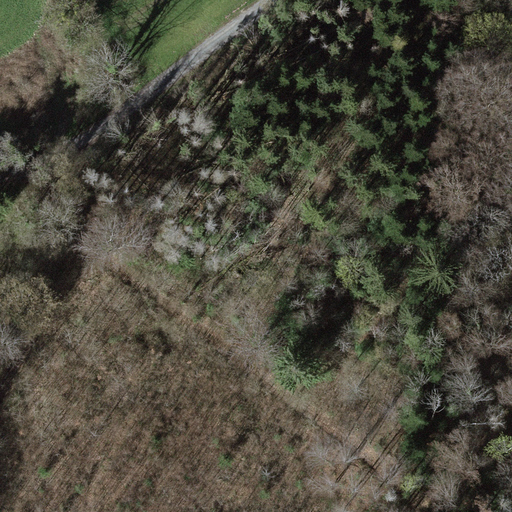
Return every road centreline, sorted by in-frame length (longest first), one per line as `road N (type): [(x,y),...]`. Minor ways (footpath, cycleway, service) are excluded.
road 1 (track): [(0,181),(102,123),(274,0)]
road 2 (track): [(56,152),(80,94),(117,49),(92,0)]
